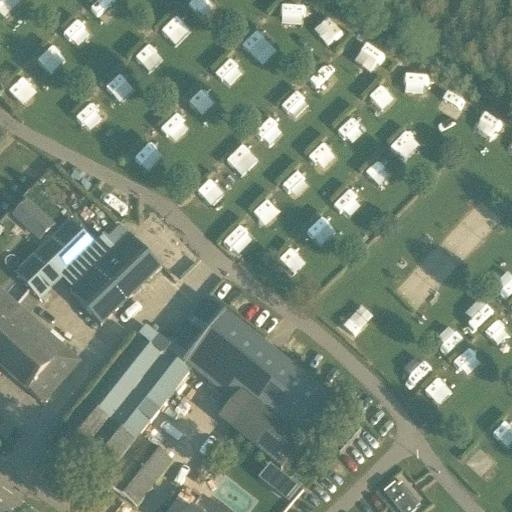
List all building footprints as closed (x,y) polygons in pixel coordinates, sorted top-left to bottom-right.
[(0,0),(0,17),(9,27),(25,12),(13,0),(0,0)] [(205,0),(193,0),(187,6),(208,27),(220,15),(205,0)] [(282,10),(282,28),(296,28),(296,10),(282,10)] [(158,39),(178,56),(188,44),(177,35),(184,26),(175,18),(158,39)] [(79,52),(86,41),(71,30),(63,41),(79,52)] [(242,49),(258,62),(270,47),(254,34),(242,49)] [(47,49),(36,62),(56,81),(68,69),(47,49)] [(229,87),(243,75),(230,60),(216,73),(229,87)] [(310,83),(317,94),(330,86),(323,75),(310,83)] [(120,106),(134,93),(119,76),(105,90),(120,106)] [(407,76),(407,97),(423,97),(423,77),(407,76)] [(200,116),(219,104),(209,88),(190,100),(200,116)] [(375,91),(363,103),(383,122),(395,109),(375,91)] [(435,108),(452,118),(461,102),(445,92),(435,108)] [(295,130),(313,115),(297,97),(279,112),(295,130)] [(76,116),(93,133),(108,119),(91,102),(76,116)] [(174,116),(161,129),(182,150),(195,137),(174,116)] [(350,117),(338,129),(355,144),(366,132),(350,117)] [(272,119),(255,139),(269,151),(286,131),(272,119)] [(404,162),(417,149),(402,135),(390,149),(404,162)] [(153,181),(168,166),(145,145),(130,160),(153,181)] [(321,146),(310,158),(324,171),(335,159),(321,146)] [(240,150),(226,163),(245,184),(259,171),(240,150)] [(363,174),(375,189),(390,178),(378,163),(363,174)] [(290,177),(281,186),(297,201),(306,192),(290,177)] [(195,195),(213,215),(230,199),(212,179),(195,195)] [(347,192),(334,205),(347,219),(361,206),(347,192)] [(37,211),(28,203),(12,220),(21,228),(37,211)] [(269,229),(278,214),(260,204),(251,219),(269,229)] [(317,248),(330,236),(317,222),(304,235),(317,248)] [(62,281),(95,249),(72,224),(15,278),(39,303),(49,293),(40,284),(52,272),(62,281)] [(105,242),(115,251),(70,295),(102,327),(160,270),(128,238),(119,228),(105,242)] [(237,257),(249,246),(235,231),(223,242),(237,257)] [(492,289),(503,302),(511,294),(511,283),(506,277),(492,289)] [(0,368),(27,393),(64,352),(0,294),(0,368)] [(183,369),(226,316),(204,299),(167,345),(162,351),(164,353),(183,369)] [(477,326),(488,316),(479,306),(468,316),(477,326)] [(183,369),(190,374),(192,372),(233,406),(242,395),(253,404),(231,432),(282,474),(337,407),(226,316),(183,369)] [(482,336),(497,349),(508,337),(493,323),(482,336)] [(167,345),(147,329),(139,340),(161,357),(164,353),(162,351),(167,345)] [(438,340),(444,353),(461,345),(455,332),(438,340)] [(140,439),(190,374),(183,369),(164,353),(161,357),(139,340),(138,339),(49,453),(106,497),(111,490),(137,509),(171,465),(140,439)] [(170,403),(189,418),(194,411),(176,396),(170,403)] [(477,450),(464,463),(478,476),(490,462),(477,450)] [(383,497),(395,511),(414,511),(394,487),(383,497)] [(220,511),(202,499),(198,505),(183,495),(170,511),(220,511)]
